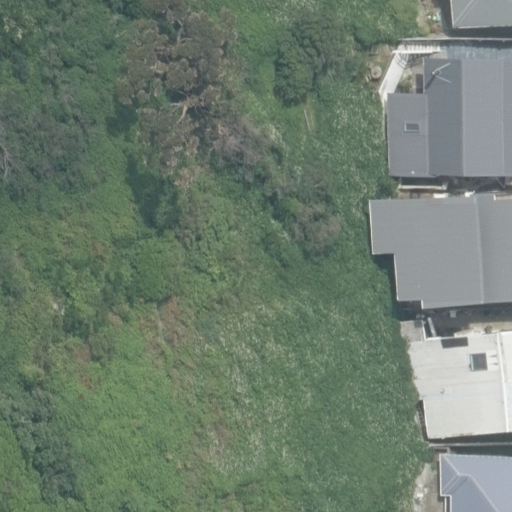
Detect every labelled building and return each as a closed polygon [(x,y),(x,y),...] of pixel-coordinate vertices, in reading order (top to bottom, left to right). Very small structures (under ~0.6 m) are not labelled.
[(511,23),(511,0),(459,0),(461,26),(511,23)] [(430,168),(430,172),(511,171),(511,56),(431,58),(431,97),(418,97),(418,88),(402,88),(402,140),(408,140),(409,169),(430,168)] [(438,295),(438,305),(511,298),(511,194),(500,195),(500,189),(381,197),(385,251),(406,249),(409,297),(438,295)] [(433,436),(511,428),(511,327),(428,336),(426,318),(400,321),(408,401),(430,399),(433,436)] [(511,511),(511,452),(447,451),(446,494),(450,494),(450,511),(511,511)]
